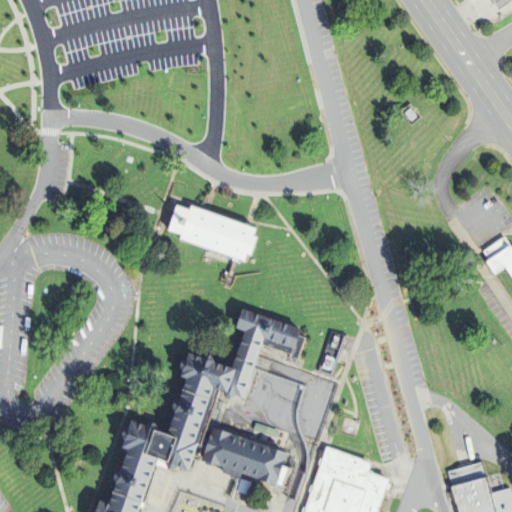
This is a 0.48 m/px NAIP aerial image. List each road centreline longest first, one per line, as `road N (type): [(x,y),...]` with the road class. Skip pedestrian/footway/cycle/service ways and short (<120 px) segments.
road 1 (residential): [(352,175),(245,182),(138,128),(52,117)]
road 2 (residential): [(374,261),(302,0)]
road 3 (residential): [(442,511),(374,261)]
road 4 (residential): [(502,112),(450,155),(441,196),(511,314)]
road 5 (primary): [(511,125),(423,0)]
road 6 (residential): [(511,462),(461,416),(409,394)]
